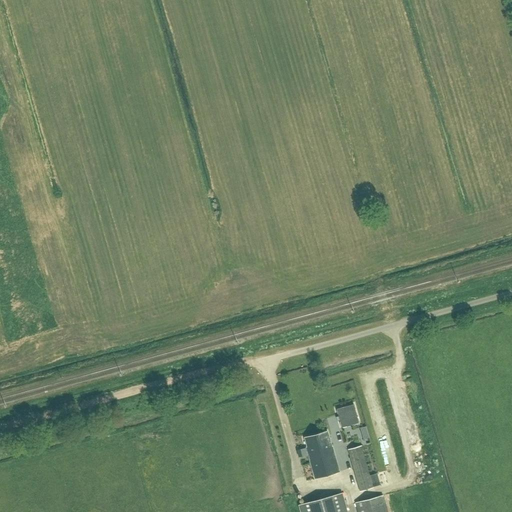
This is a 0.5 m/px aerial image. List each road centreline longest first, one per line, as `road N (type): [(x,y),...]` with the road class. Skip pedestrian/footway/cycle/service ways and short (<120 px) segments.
road 1 (unclassified): [(248,362),(511,291)]
road 2 (track): [(248,362),(0,429)]
